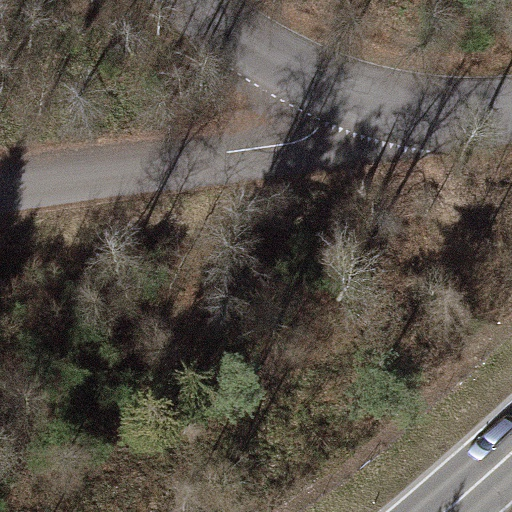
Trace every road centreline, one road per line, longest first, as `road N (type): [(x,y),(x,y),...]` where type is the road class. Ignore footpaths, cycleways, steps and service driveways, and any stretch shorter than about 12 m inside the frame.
road 1 (unclassified): [(0,187),(264,148),(386,108)]
road 2 (unclassified): [(194,0),(265,53),(386,108)]
road 3 (unclassified): [(386,108),(456,117),(511,111)]
